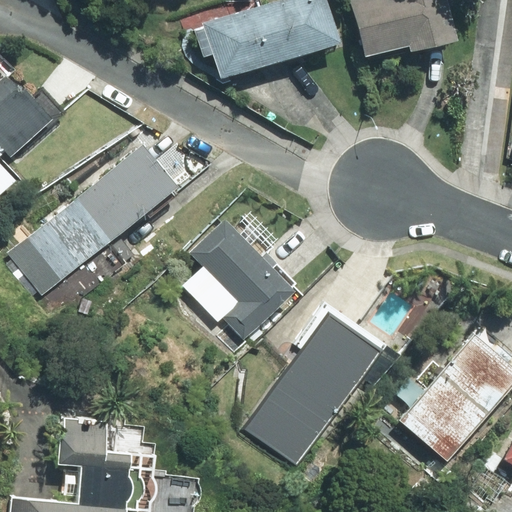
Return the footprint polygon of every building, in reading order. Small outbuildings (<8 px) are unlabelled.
[(211,77),(331,45),(319,0),(280,0),(196,23),(197,28),(188,31),(195,57),(205,54),(211,77)] [(342,0),(339,1),(354,59),(397,48),(398,52),(447,40),(436,0),(342,0)] [(0,167),(0,153),(40,113),(0,72),(0,185),(9,176),(0,167)] [(167,183),(131,142),(2,252),(38,293),(167,183)] [(229,229),(217,217),(183,251),(229,299),(215,314),(237,338),(284,288),(265,267),(271,261),(260,250),(271,239),(246,212),(229,229)] [(292,463),(370,347),(316,312),(239,427),(292,463)] [(437,458),(509,371),(462,329),(388,418),(437,458)] [(130,511),(131,501),(134,498),(137,494),(138,490),(139,485),(138,481),(136,477),(133,473),(135,451),(108,449),(110,426),(97,425),(97,419),(54,415),(53,432),(48,431),(46,461),(69,463),(66,500),(6,495),(5,511),(130,511)] [(511,467),(511,422),(493,457),(511,467)]
